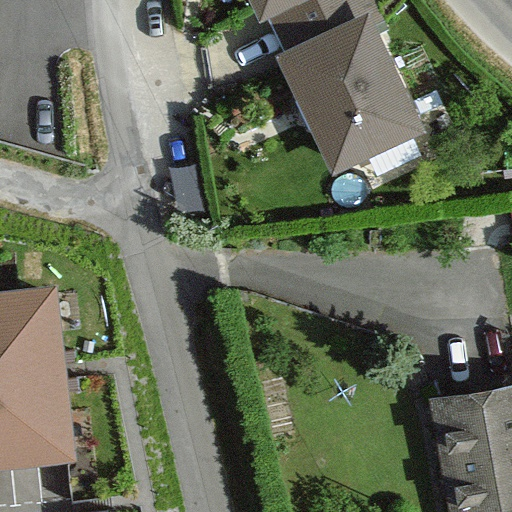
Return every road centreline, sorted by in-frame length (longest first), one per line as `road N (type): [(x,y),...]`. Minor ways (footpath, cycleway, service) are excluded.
road 1 (residential): [(210,511),(140,199)]
road 2 (residential): [(107,0),(140,199)]
road 3 (residential): [(140,199),(80,201),(0,179)]
